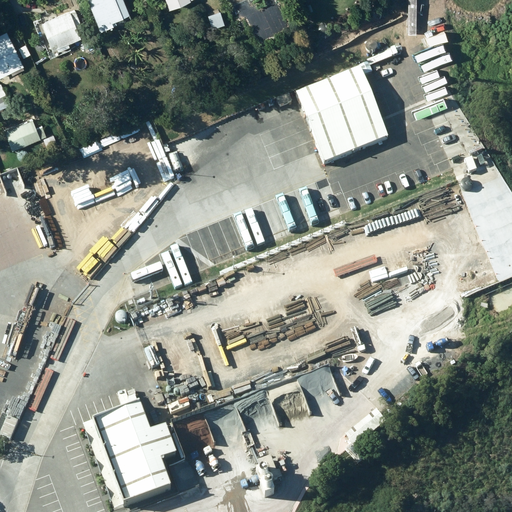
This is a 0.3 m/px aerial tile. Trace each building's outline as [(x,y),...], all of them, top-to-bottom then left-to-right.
[(89,0),(99,21),(112,15),(110,12),(118,9),(125,24),(134,20),(125,0),(89,0)] [(69,7),(42,17),(52,43),(56,41),(57,45),(68,41),(67,37),(80,32),(75,19),(78,18),(74,7),(70,8),(69,7)] [(224,22),(219,8),(207,12),(212,27),(224,22)] [(0,72),(23,61),(9,32),(0,36),(0,72)] [(84,46),(92,42),(89,36),(81,40),(84,46)] [(34,47),(35,48),(37,49),(39,49),(41,49),(43,48),(44,47),(45,45),(45,43),(44,41),(43,39),(41,38),(40,38),(38,38),(36,38),(35,40),(34,41),(33,43),(33,45),(34,47)] [(366,49),(367,51),(369,52),(371,52),(373,52),(375,51),(376,49),(377,47),(377,45),(376,43),(375,42),(374,41),(372,40),(370,40),(368,41),(367,42),(366,44),(365,46),(365,47),(366,49)] [(360,65),(364,73),(372,70),(368,60),(360,63),(360,65)] [(132,70),(152,77),(155,69),(135,63),(132,70)] [(323,165),(393,138),(364,73),(360,65),(294,91),(299,104),(317,152),(323,165)] [(166,89),(151,96),(154,103),(169,96),(166,89)] [(31,116),(3,126),(11,146),(38,135),(31,116)] [(18,157),(19,159),(21,160),(23,160),(25,160),(27,159),(28,157),(29,155),(29,153),(28,151),(27,150),(25,149),(24,148),(22,148),(20,149),(18,150),(17,152),(17,154),(17,156),(18,157)] [(3,156),(6,164),(12,162),(9,154),(3,156)] [(116,320),(117,321),(119,322),(121,323),(123,322),(124,321),(126,320),(126,318),(126,316),(126,314),(125,313),(123,311),(121,311),(119,311),(118,312),(116,313),(115,315),(115,316),(115,318),(116,320)] [(453,342),(434,356),(443,368),(462,354),(453,342)] [(149,362),(141,343),(134,346),(142,365),(149,362)] [(83,421),(114,506),(124,502),(123,499),(171,481),(160,454),(176,448),(166,421),(150,427),(139,397),(91,414),(93,418),(83,421)] [(171,416),(163,398),(156,401),(164,419),(171,416)] [(376,406),(345,432),(355,444),(386,418),(376,406)] [(255,464),(264,489),(274,486),(271,479),(282,475),(279,467),(275,468),(270,453),(256,458),(258,463),(255,464)]
